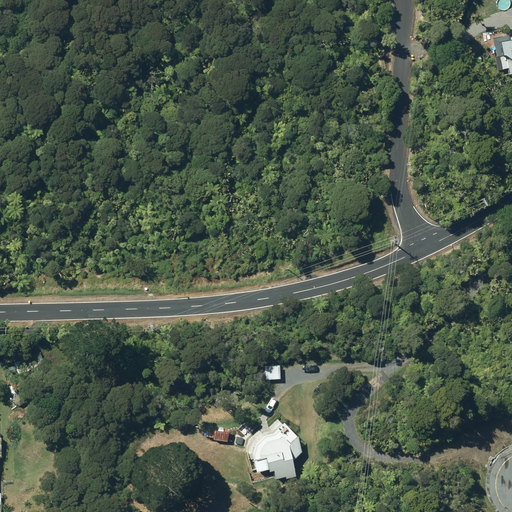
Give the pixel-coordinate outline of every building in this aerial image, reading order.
[(511,39),(496,43),(500,57),(496,58),(499,70),(506,69),(508,75),(511,74),(511,39)] [(22,358),(5,367),(9,374),(26,365),(22,358)] [(279,378),(278,364),(264,365),(265,379),(279,378)] [(213,440),(223,442),(224,433),(214,431),(213,440)] [(285,480),(291,479),(291,471),(288,460),(297,455),(296,437),(292,439),(286,446),(273,433),(272,435),(262,436),(253,444),(250,453),(255,473),(271,469),(272,472),(274,480),(284,478),(285,480)] [(511,511),(511,449),(511,450),(505,453),(499,456),(494,461),(490,467),(488,473),(486,479),(485,486),(485,493),(487,500),(490,506),(493,511),(511,511)]
